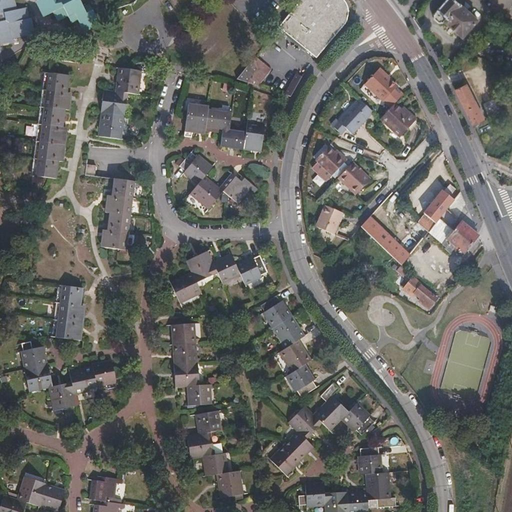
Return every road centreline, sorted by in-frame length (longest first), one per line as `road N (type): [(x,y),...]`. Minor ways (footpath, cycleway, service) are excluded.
road 1 (residential): [(290,224),(304,274),(326,310),(428,440),(440,511)]
road 2 (residential): [(290,224),(197,232),(168,217),(156,143),(177,71),(194,51)]
road 3 (residential): [(392,24),(332,69),(306,110),(289,161),(290,224)]
road 4 (primary): [(452,124),(511,267)]
